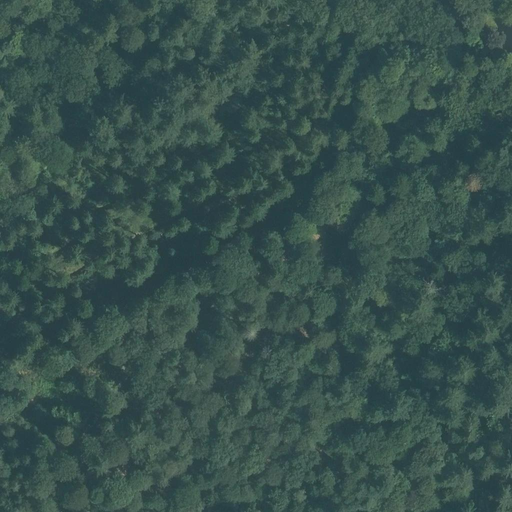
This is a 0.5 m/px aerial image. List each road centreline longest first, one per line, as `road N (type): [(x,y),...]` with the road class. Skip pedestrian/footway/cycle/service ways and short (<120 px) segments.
road 1 (track): [(361,175),(360,257),(511,429)]
road 2 (track): [(361,131),(370,0)]
